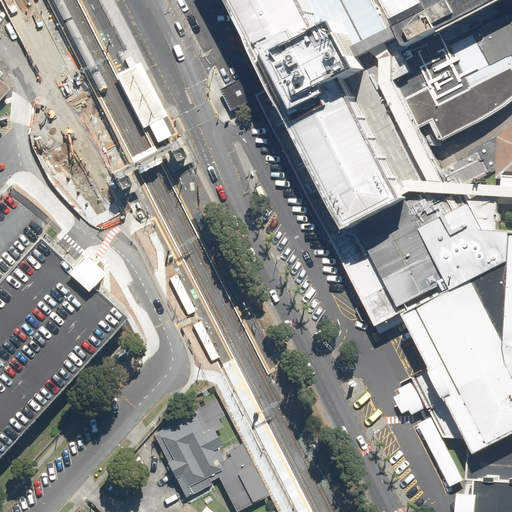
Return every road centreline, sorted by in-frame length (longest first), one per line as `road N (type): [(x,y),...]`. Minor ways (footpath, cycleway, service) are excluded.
road 1 (secondary): [(395,511),(205,126)]
road 2 (residential): [(170,369),(41,511)]
road 3 (secondary): [(205,126),(132,0)]
road 4 (secondary): [(155,0),(196,85),(205,126)]
